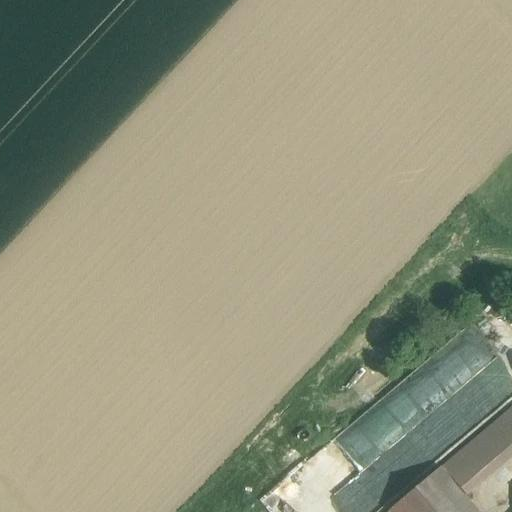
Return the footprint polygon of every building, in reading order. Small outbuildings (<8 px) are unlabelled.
[(511,147),(486,176),(503,192),(511,181),(511,147)] [(475,326),(429,366),(430,404),(442,403),(455,392),(469,392),(430,425),(430,454),(443,443),(447,443),(511,386),(511,366),(478,326),(475,326)] [(340,337),(304,372),(318,387),(355,351),(340,337)] [(465,497),(511,456),(511,410),(442,470),(465,497)] [(391,511),(474,511),(439,471),(391,511)]
